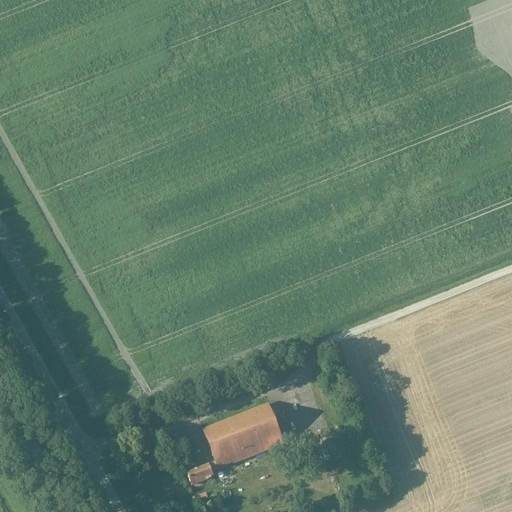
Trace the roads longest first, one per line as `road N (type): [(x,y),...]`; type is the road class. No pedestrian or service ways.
road 1 (unclassified): [(118,511),(0,297)]
road 2 (track): [(319,343),(511,267)]
